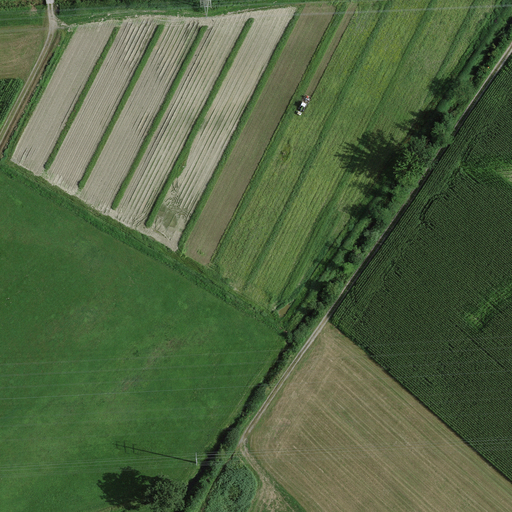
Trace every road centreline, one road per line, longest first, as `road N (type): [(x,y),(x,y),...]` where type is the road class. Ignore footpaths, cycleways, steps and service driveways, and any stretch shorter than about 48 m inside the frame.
road 1 (track): [(511,48),(215,476),(199,511)]
road 2 (track): [(0,141),(51,38),(49,0)]
